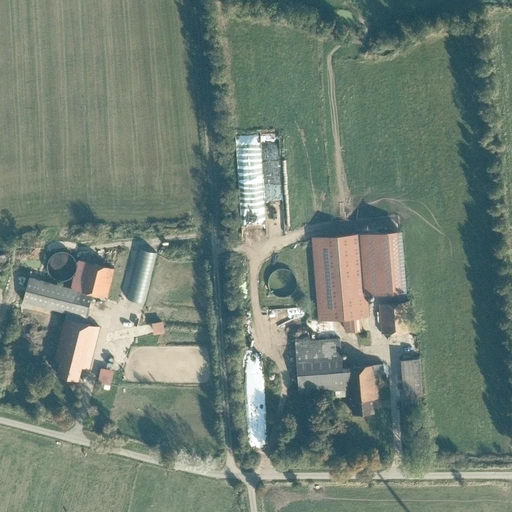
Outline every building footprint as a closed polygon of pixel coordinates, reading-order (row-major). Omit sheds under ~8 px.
[(265,226),(264,158),(242,159),(243,228),(251,228),(251,226),(265,226)] [(401,232),(362,235),(368,298),(408,296),(401,232)] [(362,235),(312,240),(320,321),(369,317),(368,298),(362,235)] [(109,298),(115,270),(79,261),(72,288),(94,294),(109,298)] [(72,288),(29,278),(23,301),(68,312),(88,317),(94,294),(72,288)] [(408,302),(378,305),(381,332),(410,330),(408,302)] [(68,312),(55,358),(62,362),(82,367),(90,368),(102,329),(95,327),(97,320),(88,317),(68,312)] [(165,320),(154,321),(155,333),(166,332),(165,320)] [(342,368),(340,336),(295,339),(300,392),(353,387),(354,400),(374,399),(382,398),(379,365),(342,368)] [(249,350),(248,430),(253,430),(253,439),(255,439),(255,445),(265,445),(266,350),(249,350)] [(416,360),(400,361),(404,402),(420,400),(416,360)] [(62,362),(58,377),(79,382),(82,367),(62,362)] [(98,385),(111,388),(115,369),(103,366),(98,385)] [(354,400),(355,414),(374,413),(374,399),(354,400)]
